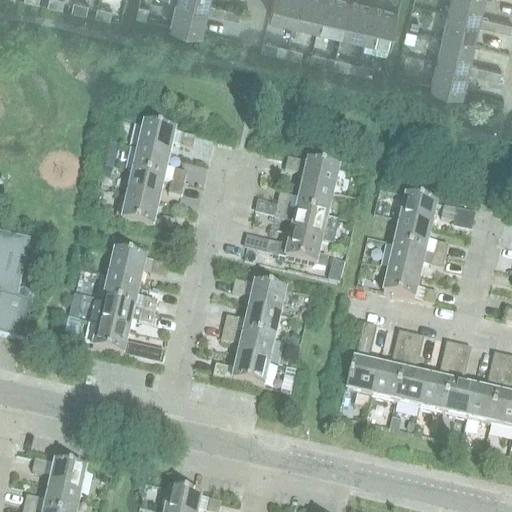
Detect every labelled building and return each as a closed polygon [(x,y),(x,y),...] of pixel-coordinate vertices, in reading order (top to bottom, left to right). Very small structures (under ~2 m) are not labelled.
[(61,8),(63,0),(48,0),(47,5),(61,8)] [(207,12),(208,8),(176,0),(170,25),(202,33),(207,12)] [(224,15),(226,7),(209,3),(209,0),(176,0),(208,8),(207,12),(224,15)] [(296,21),(300,0),(274,0),(271,15),(296,21)] [(319,27),(325,0),(300,0),(296,21),(319,27)] [(343,32),(350,1),(345,0),(325,0),(319,27),(343,32)] [(494,29),(496,21),(480,17),(484,0),(450,0),(448,13),(479,20),(478,26),(494,29)] [(85,14),(87,5),(73,1),(71,11),(85,14)] [(366,38),(374,7),(350,1),(343,32),(366,38)] [(109,20),(111,10),(97,7),(95,16),(109,20)] [(226,7),(224,15),(240,19),(242,11),(226,7)] [(374,7),(366,38),(391,43),(398,12),(374,7)] [(478,26),(479,20),(448,13),(442,37),(474,44),(478,26)] [(496,21),(494,29),(510,33),(511,24),(496,21)] [(483,77),(485,68),(469,64),(474,44),(442,37),(437,60),(468,68),(467,73),(483,77)] [(276,55),(278,45),(264,42),(261,51),(276,55)] [(299,60),(301,50),(287,47),(285,57),(299,60)] [(323,65),(325,56),(311,53),(309,62),(323,65)] [(347,71),(349,61),(335,58),(333,68),(347,71)] [(467,73),(468,68),(437,60),(431,85),(463,92),(467,73)] [(371,76),(373,67),(359,64),(356,73),(371,76)] [(485,68),(483,77),(499,81),(501,72),(485,68)] [(173,147),(180,148),(182,136),(144,127),(139,151),(170,159),(173,147)] [(182,136),(180,148),(192,151),(195,139),(182,136)] [(164,182),(171,184),(174,172),(167,171),(170,159),(139,151),(133,175),(164,182)] [(297,175),(300,163),(287,160),(284,172),(297,175)] [(308,164),(307,164),(300,163),(297,175),(305,177),(302,189),(333,196),(339,171),(308,164)] [(174,172),(171,184),(184,187),(187,175),(174,172)] [(159,206),(164,182),(133,175),(128,199),(159,206)] [(181,199),(184,187),(171,184),(168,196),(181,199)] [(328,220),(333,196),(302,189),(296,213),(328,220)] [(276,208),(289,211),(292,199),(279,196),(276,208)] [(153,231),(160,233),(163,220),(156,219),(159,206),(128,199),(122,224),(153,231)] [(400,224),(431,232),(437,206),(406,199),(400,224)] [(286,222),(289,211),(276,208),(274,219),(286,222)] [(453,224),(456,212),(443,208),(440,220),(453,224)] [(296,213),(289,211),(286,222),(293,224),(291,236),(322,244),(328,220),(296,213)] [(163,220),(160,233),(173,235),(176,223),(163,220)] [(425,256),(431,232),(400,224),(395,248),(425,256)] [(0,336),(24,342),(33,303),(17,299),(31,242),(0,234),(0,336)] [(285,261),(316,269),(322,244),(291,236),(288,248),(281,246),(278,259),(285,261)] [(278,259),(281,246),(268,243),(265,256),(278,259)] [(432,257),(445,260),(448,247),(435,244),(432,257)] [(420,279),(425,256),(395,248),(389,272),(420,279)] [(109,280),(140,287),(146,262),(115,255),(109,280)] [(442,271),(445,260),(432,257),(429,268),(442,271)] [(163,279),(165,267),(153,264),(150,276),(163,279)] [(414,304),(420,279),(389,272),(383,297),(414,304)] [(135,311),(140,287),(109,280),(103,304),(135,311)] [(244,298),(247,286),(234,283),(232,295),(244,298)] [(249,312),(281,320),(287,295),(255,288),(249,312)] [(434,308),(437,295),(424,292),(421,305),(434,308)] [(141,313),(154,316),(157,303),(144,300),(141,313)] [(141,313),(135,311),(103,304),(98,328),(129,335),(132,322),(139,324),(141,313)] [(511,326),(511,312),(506,311),(503,324),(511,326)] [(275,344),(281,320),(249,312),(247,323),(239,321),(236,335),(244,336),(275,344)] [(141,313),(139,324),(151,327),(154,316),(141,313)] [(236,335),(239,321),(226,318),(223,332),(236,335)] [(371,400),(378,370),(367,367),(376,330),(362,326),(347,394),(371,400)] [(123,360),(129,335),(98,328),(92,352),(123,360)] [(234,345),(236,335),(223,332),(221,342),(234,345)] [(395,405),(411,338),(399,335),(390,373),(378,370),(371,400),(395,405)] [(269,367),(275,344),(244,336),(238,360),(269,367)] [(419,411),(426,381),(415,378),(424,341),(411,338),(395,405),(419,411)] [(443,416),(459,349),(447,346),(438,384),(426,381),(419,411),(443,416)] [(143,364),(145,352),(133,349),(130,362),(143,364)] [(467,422),(474,391),(463,389),(471,352),(459,349),(443,416),(467,422)] [(490,427),(507,360),(494,357),(485,394),(474,391),(467,422),(490,427)] [(264,392),(269,367),(238,360),(235,371),(228,369),(225,382),(232,384),(264,392)] [(511,432),(511,400),(511,394),(511,361),(507,360),(490,427),(511,432)] [(225,382),(228,369),(215,366),(212,379),(225,382)] [(44,477),(47,465),(35,462),(32,474),(44,477)] [(49,491),(80,498),(86,474),(54,466),(49,491)] [(77,511),(80,498),(49,491),(44,511),(77,511)] [(165,511),(198,511),(201,500),(170,493),(165,511)] [(24,510),(31,511),(36,511),(39,501),(26,498),(24,510)] [(220,511),(222,505),(209,502),(206,511),(220,511)]
